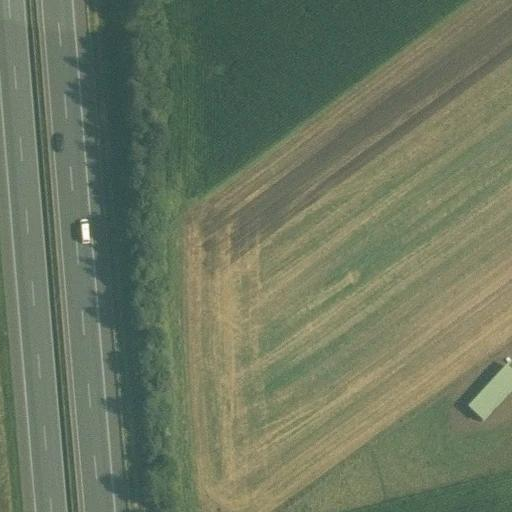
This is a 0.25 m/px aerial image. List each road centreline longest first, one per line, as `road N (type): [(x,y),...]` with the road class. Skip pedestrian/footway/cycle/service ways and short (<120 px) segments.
road 1 (motorway): [(7,0),(50,511)]
road 2 (motorway): [(97,511),(56,0)]
